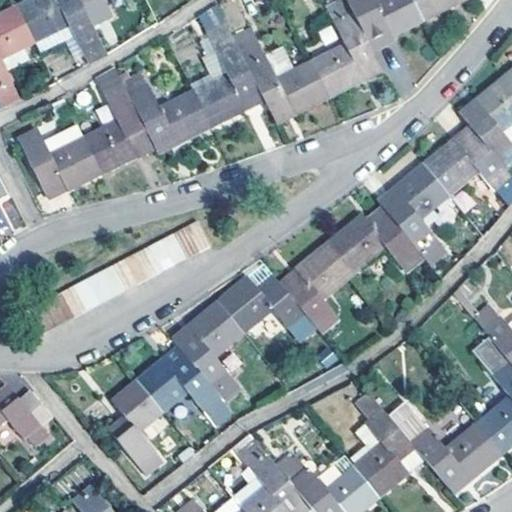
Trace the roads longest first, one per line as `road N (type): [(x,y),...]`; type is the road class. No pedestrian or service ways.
road 1 (residential): [(0,357),(97,340),(329,190),(349,151)]
road 2 (residential): [(349,151),(37,240),(0,270)]
road 3 (residential): [(509,0),(423,108),(349,151)]
